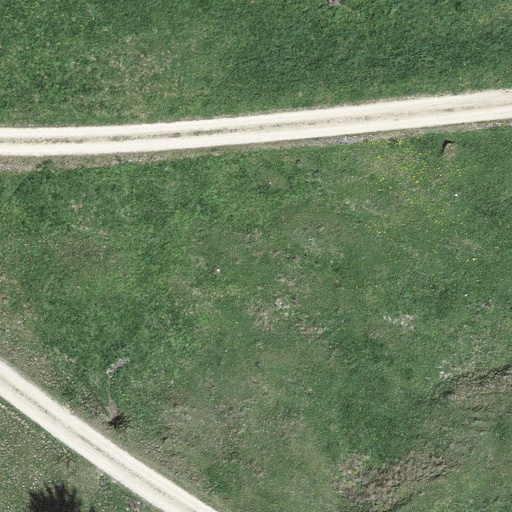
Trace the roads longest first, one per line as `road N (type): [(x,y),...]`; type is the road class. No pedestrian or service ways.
road 1 (track): [(0,140),(87,140),(511,102)]
road 2 (track): [(0,370),(195,511)]
